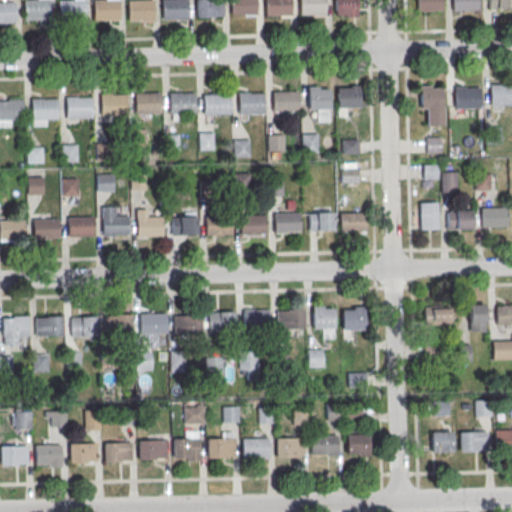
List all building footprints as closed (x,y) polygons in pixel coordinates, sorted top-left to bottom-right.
[(23,0),(49,0),(49,20),(23,20),(23,0)] [(56,0),(82,0),(83,20),(56,20),(56,0)] [(91,0),(117,0),(118,19),(92,19),(91,0)] [(126,0),(152,0),(152,20),(126,20),(126,0)] [(160,0),(187,0),(187,18),(161,19),(160,0)] [(195,0),(221,0),(221,17),(195,18),(195,0)] [(229,0),(255,0),(255,14),(229,14),(229,0)] [(263,0),(289,0),(290,15),(263,15),(263,0)] [(298,0),(325,0),(325,13),(299,13),(298,0)] [(356,17),(355,0),(333,0),(333,17),(356,17)] [(416,0),(441,0),(442,11),(417,12),(416,0)] [(452,0),(477,0),(478,11),(452,12),(452,0)] [(511,7),(511,0),(487,0),(488,8),(511,7)] [(0,1),(14,1),(15,22),(0,22),(0,1)] [(490,85),(490,106),(511,105),(511,85),(501,85),(501,84),(490,85)] [(336,114),(346,114),(346,107),(358,107),(358,85),(336,85),(336,114)] [(442,125),(442,85),(420,85),(420,125),(442,125)] [(306,86),(317,86),(317,88),(328,88),(328,121),(316,121),(315,109),(307,109),(306,86)] [(454,87),(454,108),(480,107),(479,87),(465,88),(465,87),(454,87)] [(270,91),(297,91),(297,111),(271,112),(270,91)] [(133,93),(159,92),(160,113),(133,113),(133,93)] [(168,92),(194,92),(194,112),(168,113),(168,92)] [(201,93),(227,92),(228,113),(202,113),(201,93)] [(236,92),(262,92),(263,113),(236,113),(236,92)] [(98,94),(125,93),(125,114),(99,114),(98,94)] [(64,96),(90,96),(90,116),(64,117),(64,96)] [(0,98),(21,98),(22,119),(0,119),(0,98)] [(29,98),(56,98),(56,118),(30,119),(29,98)] [(485,128),(500,127),(501,145),(485,146),(485,128)] [(128,128),(144,128),(144,145),(129,145),(128,128)] [(197,132),(212,132),(213,149),(197,149),(197,132)] [(161,134),(177,133),(177,150),(162,151),(161,134)] [(266,134),(282,133),(282,150),(266,151),(266,134)] [(301,134),(316,133),(317,150),(301,151),(301,134)] [(425,138),(441,137),(441,152),(426,153),(425,138)] [(232,139),(247,139),(247,156),(232,156),(232,139)] [(341,140),(358,139),(359,154),(341,155),(341,140)] [(93,143),(109,143),(109,160),(94,160),(93,143)] [(60,144),(75,144),(76,161),(60,161),(60,144)] [(25,146),(41,145),(41,162),(26,163),(25,146)] [(422,164),(438,164),(438,179),(423,179),(422,164)] [(341,169),(358,169),(358,184),(341,184),(341,169)] [(129,172),(145,172),(145,189),(130,189),(129,172)] [(233,173),(248,172),(248,189),(233,190),(233,173)] [(95,174),(111,173),(111,190),(96,191),(95,174)] [(475,174),(490,173),(491,191),(476,191),(475,174)] [(441,174),(456,174),(457,191),(442,192),(441,174)] [(26,177),(41,176),(42,193),(26,194),(26,177)] [(60,178),(76,177),(76,194),(61,195),(60,178)] [(267,179),(283,179),(283,196),(267,196),(267,179)] [(199,182),(215,181),(215,198),(199,199),(199,182)] [(0,184),(8,184),(8,201),(0,201),(0,184)] [(420,203),(438,203),(439,230),(420,230),(420,203)] [(481,208),(507,207),(507,228),(482,229),(481,208)] [(273,212),(299,212),(299,232),(273,233),(273,212)] [(446,212),(471,212),(471,229),(447,230),(446,212)] [(340,214),(364,213),(364,231),(340,232),(340,214)] [(100,215),(126,214),(127,235),(100,235),(100,215)] [(203,215),(230,214),(230,235),(204,235),(203,215)] [(238,214),(264,214),(264,234),(238,235),(238,214)] [(308,214),(332,214),(333,231),(308,232),(308,214)] [(135,215),(161,215),(161,236),(135,236),(135,215)] [(195,215),(171,215),(171,235),(195,235),(195,215)] [(65,216),(92,216),(92,236),(66,237),(65,216)] [(31,218),(57,217),(58,238),(31,238),(31,218)] [(23,219),(0,219),(0,240),(23,240),(23,219)] [(469,306),(485,305),(486,332),(469,332),(469,306)] [(312,306),(323,306),(323,309),(334,309),(334,329),(312,329),(312,306)] [(363,307),(352,308),(352,310),(342,311),(342,331),(364,330),(363,307)] [(425,307),(449,307),(449,325),(425,325),(425,307)] [(497,307),(511,307),(511,324),(498,325),(497,307)] [(277,310),(303,309),(304,329),(277,330),(277,310)] [(242,311),(269,311),(269,330),(243,331),(242,311)] [(208,312),(234,312),(234,331),(208,332),(208,312)] [(138,314),(165,314),(165,334),(139,334),(138,314)] [(173,315),(200,314),(200,334),(174,334),(173,315)] [(104,315),(130,315),(131,334),(104,335),(104,315)] [(1,318),(28,317),(28,337),(1,337),(1,318)] [(34,317),(61,317),(61,337),(35,337),(34,317)] [(69,318),(96,317),(96,337),(70,337),(69,318)] [(491,341),(511,341),(511,358),(492,358),(491,341)] [(454,344),(469,344),(469,361),(455,362),(454,344)] [(307,350),(322,349),(323,367),(308,368),(307,350)] [(100,351),(115,350),(116,368),(100,368),(100,351)] [(169,351),(184,350),(185,368),(170,368),(169,351)] [(238,351),(256,350),(256,368),(239,368),(238,351)] [(272,350),(287,350),(288,367),(273,368),(272,350)] [(72,351),(80,353),(81,369),(66,369),(65,354),(72,351)] [(134,353),(151,352),(152,370),(135,370),(134,353)] [(32,355),(47,354),(48,372),(33,372),(32,355)] [(0,356),(11,356),(12,373),(0,373),(0,356)] [(204,357),(222,357),(222,374),(205,375),(204,357)] [(348,374),(365,373),(366,388),(348,388),(348,374)] [(474,401),(489,400),(490,416),(474,417),(474,401)] [(432,401),(447,401),(448,415),(433,416),(432,401)] [(344,403),(360,403),(361,419),(344,420),(344,403)] [(325,404),(340,404),(340,420),(326,421),(325,404)] [(221,406),(236,405),(237,422),(221,422),(221,406)] [(182,406),(198,406),(198,423),(182,423),(182,406)] [(256,407),(270,406),(271,423),(256,423),(256,407)] [(118,407),(133,407),(134,423),(118,423),(118,407)] [(290,407),(306,407),(306,423),(291,424),(290,407)] [(83,410),(99,409),(99,429),(83,429),(83,410)] [(65,426),(64,410),(45,410),(45,426),(65,426)] [(14,411),(30,411),(30,428),(14,428),(14,411)] [(494,431),(511,430),(511,451),(495,451),(494,431)] [(429,431),(451,431),(452,451),(429,451),(429,431)] [(458,432),(486,432),(486,452),(459,452),(458,432)] [(345,434),(367,433),(368,456),(357,456),(357,454),(346,454),(345,434)] [(309,435),(336,434),(336,455),(310,455),(309,435)] [(206,437),(232,437),(232,458),(206,458),(206,437)] [(274,437),(301,437),(301,457),(275,458),(274,437)] [(171,438),(198,438),(198,458),(172,459),(171,438)] [(240,438),(267,438),(267,458),(241,459),(240,438)] [(136,440),(162,439),(163,460),(136,460),(136,440)] [(68,443),(94,442),(94,463),(68,463),(68,443)] [(103,442),(129,442),(129,462),(103,463),(103,442)] [(34,444),(60,444),(60,464),(34,465),(34,444)] [(0,445),(25,445),(26,465),(0,465),(0,445)]
